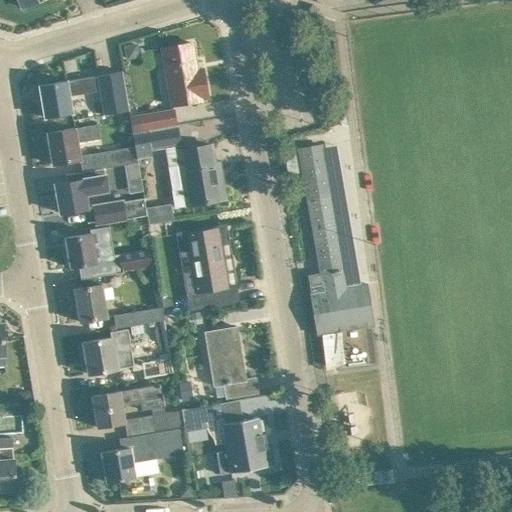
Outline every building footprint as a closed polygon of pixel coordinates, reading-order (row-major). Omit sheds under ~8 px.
[(162,48),(165,68),(172,105),(202,100),(201,98),(207,97),(202,69),(197,70),(192,43),(162,48)] [(122,70),(96,74),(102,114),(128,110),(122,70)] [(68,97),(96,92),(93,77),(39,86),(44,117),(70,113),(68,97)] [(129,117),(132,131),(175,124),(173,110),(129,117)] [(325,116),(328,124),(328,125),(329,127),(340,123),(336,112),(330,114),(325,116)] [(67,130),(47,133),(52,164),(72,161),(79,160),(82,159),(81,155),(79,142),(100,138),(98,124),(75,128),(67,130)] [(132,136),(134,146),(136,158),(152,155),(151,149),(179,144),(176,128),(132,136)] [(225,198),(222,183),(219,163),(214,163),(211,145),(175,151),(181,187),(171,189),(174,207),(191,204),(205,202),(225,198)] [(322,145),(298,149),(320,273),(308,275),(318,334),(373,325),(366,283),(346,287),(322,145)] [(137,162),(136,158),(134,146),(84,154),(87,171),(102,168),(137,162)] [(103,176),(102,168),(87,171),(81,172),(65,175),(66,182),(56,184),(58,199),(54,201),(56,209),(60,210),(61,213),(80,209),(85,208),(82,193),(106,188),(103,176)] [(122,204),(122,202),(92,207),(95,223),(125,218),(124,216),(141,213),(139,201),(122,204)] [(170,204),(145,208),(148,224),(173,220),(170,204)] [(206,229),(177,234),(180,250),(188,249),(195,292),(187,293),(189,308),(208,305),(218,303),(238,300),(238,299),(235,299),(233,285),(227,286),(220,243),(225,243),(223,228),(225,227),(225,226),(206,229)] [(109,244),(107,231),(65,238),(70,267),(95,263),(92,247),(109,244)] [(117,253),(118,259),(99,262),(102,278),(123,274),(123,270),(152,265),(149,247),(117,253)] [(74,289),(79,322),(105,317),(100,284),(74,289)] [(161,320),(159,308),(112,316),(114,328),(155,321),(161,320)] [(198,311),(190,313),(191,320),(200,319),(198,311)] [(236,327),(203,332),(213,386),(223,384),(226,398),(258,393),(255,378),(245,379),(236,327)] [(83,344),(78,345),(80,358),(85,357),(87,370),(88,374),(108,370),(117,369),(132,366),(126,329),(110,332),(111,337),(102,339),(83,342),(83,344)] [(171,360),(141,365),(143,379),(173,374),(171,360)] [(111,392),(91,396),(97,427),(123,423),(120,405),(140,402),(141,410),(151,409),(152,414),(128,418),(131,436),(154,432),(154,431),(182,426),(179,409),(164,412),(160,384),(118,391),(111,392)] [(30,390),(19,391),(20,403),(32,402),(30,390)] [(216,452),(217,454),(220,474),(270,466),(266,444),(263,445),(258,417),(242,420),(242,418),(237,419),(237,420),(223,423),(222,417),(216,418),(214,404),(181,410),(183,426),(205,423),(206,426),(208,432),(213,437),(215,444),(225,442),(226,450),(216,452)] [(154,432),(131,436),(119,439),(121,449),(101,452),(106,482),(134,477),(132,462),(159,458),(183,454),(178,428),(154,432)] [(0,490),(15,489),(12,437),(0,438),(0,490)] [(391,467),(340,474),(342,487),(392,482),(391,467)] [(234,480),(221,482),(224,498),(237,497),(234,480)]
